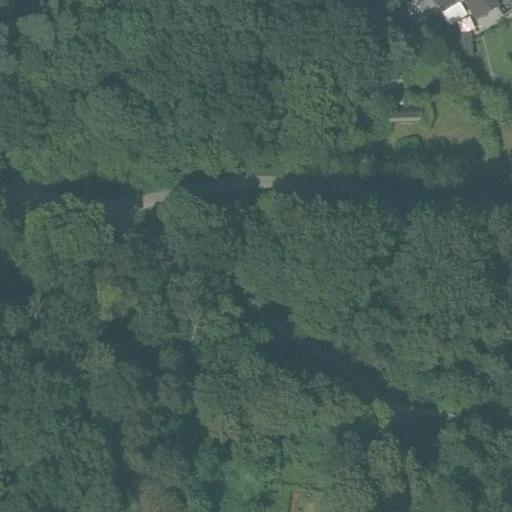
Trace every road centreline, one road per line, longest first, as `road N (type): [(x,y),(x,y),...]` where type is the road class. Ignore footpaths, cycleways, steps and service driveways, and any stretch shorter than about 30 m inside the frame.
road 1 (unclassified): [(511,213),(263,184),(104,208),(0,189)]
road 2 (unknown): [(84,511),(98,386),(60,317),(104,208)]
